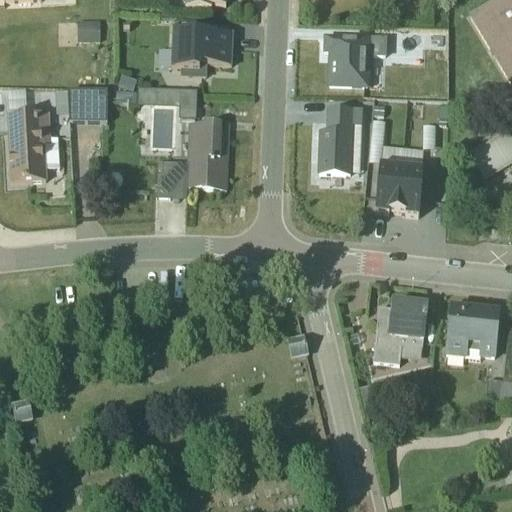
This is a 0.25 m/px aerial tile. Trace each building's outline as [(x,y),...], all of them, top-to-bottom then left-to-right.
[(1,0),(2,8),(41,6),(40,0),(1,0)] [(184,0),(183,15),(211,16),(211,12),(224,12),(224,0),(184,0)] [(511,0),(503,0),(468,22),(511,93),(511,0)] [(99,46),(98,27),(76,27),(77,47),(99,46)] [(442,37),(422,37),(421,55),(441,55),(442,37)] [(233,40),(172,38),(171,76),(180,76),(179,84),(206,84),(206,71),(232,71),(233,40)] [(385,45),(324,44),(323,59),(330,59),(329,93),(380,94),(381,63),(385,63),(385,45)] [(73,128),(108,127),(107,96),(73,96),(73,128)] [(194,125),(194,113),(194,97),(138,96),(138,111),(179,112),(179,124),(194,125)] [(359,117),(329,116),(328,139),(321,138),(319,181),(349,181),(351,132),(358,132),(359,117)] [(48,119),(6,121),(10,189),(45,187),(45,178),(58,177),(56,145),(49,145),(48,119)] [(180,195),(223,197),(226,130),(188,129),(186,168),(157,167),(155,204),(180,205),(180,195)] [(423,153),(434,153),(436,130),(424,129),(423,153)] [(470,163),(484,186),(511,168),(511,151),(505,141),(470,163)] [(396,218),(401,174),(378,172),(374,218),(387,220),(388,218),(396,218)] [(422,176),(401,174),(396,218),(404,219),(404,221),(417,222),(422,176)] [(392,315),(377,314),(371,368),(400,371),(401,364),(422,366),(427,313),(393,309),(392,315)] [(499,321),(449,315),(444,361),(494,367),(499,321)] [(293,364),(306,361),(301,343),(288,346),(293,364)] [(499,409),(501,387),(486,386),(484,408),(499,409)] [(511,388),(501,387),(499,409),(511,410),(511,388)] [(377,427),(369,391),(357,394),(365,430),(377,427)] [(11,410),(17,429),(32,425),(27,405),(11,410)]
